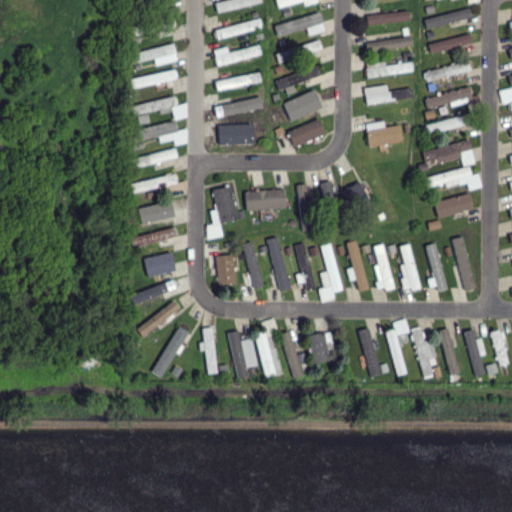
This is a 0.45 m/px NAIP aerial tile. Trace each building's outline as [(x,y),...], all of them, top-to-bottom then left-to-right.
[(174,0),(130,11),(128,2),(136,0),(174,0)] [(216,13),(214,4),(229,0),(259,0),(260,2),(216,13)] [(305,0),(277,9),(274,0),(305,0)] [(425,15),(423,7),(431,5),(433,12),(425,15)] [(282,17),(280,10),(286,8),(289,15),(282,17)] [(364,14),(365,24),(407,19),(406,9),(364,14)] [(429,27),(427,19),(462,10),(464,19),(429,27)] [(276,37),(273,26),(317,12),(320,23),(276,37)] [(130,37),(128,28),(171,17),(174,26),(130,37)] [(216,41),(213,32),(256,18),(260,27),(216,41)] [(426,39),(424,33),(431,31),(433,37),(426,39)] [(254,41),(253,35),(261,33),(262,39),(254,41)] [(425,54),(423,45),(468,35),(469,44),(425,54)] [(365,53),(364,44),(408,36),(410,45),(365,53)] [(277,63),(274,54),(317,40),(320,50),(277,63)] [(130,64),(127,55),(171,44),(174,53),(130,64)] [(216,67),(213,59),(256,44),(259,53),(216,67)] [(402,59),(401,51),(408,51),(409,58),(402,59)] [(365,78),(364,69),(409,62),(410,71),(365,78)] [(424,81),(422,72),(467,62),(469,71),(424,81)] [(252,71),(251,65),(262,63),(263,68),(252,71)] [(274,75),(272,68),(279,65),(281,73),(274,75)] [(276,90),(274,81),(317,67),(320,76),(276,90)] [(130,90),(128,81),(171,69),(174,78),(130,90)] [(215,91),(213,82),(257,73),(259,82),(215,91)] [(511,95),(510,86),(497,89),(500,103),(507,101),(508,110),(511,109),(511,95)] [(425,108),(423,99),(467,88),(469,97),(425,108)] [(365,105),(363,96),(409,89),(410,98),(365,105)] [(276,116),(273,107),(316,93),(319,102),(276,116)] [(272,102),(270,96),(276,94),(278,100),(272,102)] [(130,117),(128,107),(172,96),(174,105),(130,117)] [(215,117),(213,108),(258,99),(260,108),(215,117)] [(426,135),(423,125),(468,114),(470,124),(426,135)] [(292,148),(286,132),(317,119),(323,134),(292,148)] [(130,143),(128,132),(172,121),(175,132),(130,143)] [(366,147),(364,131),(397,126),(400,142),(366,147)] [(276,137),(273,131),(279,127),(282,133),(276,137)] [(214,144),(213,135),(258,128),(260,137),(214,144)] [(435,164),(434,159),(423,162),(420,153),(466,140),(468,149),(458,152),(459,157),(435,164)] [(132,150),(131,144),(141,141),(143,148),(132,150)] [(130,169),(128,160),(173,148),(175,157),(130,169)] [(418,172),(416,165),(425,163),(427,170),(418,172)] [(465,191),(463,183),(455,185),(455,184),(443,188),(441,183),(423,189),(420,179),(465,166),(468,176),(474,174),(478,187),(465,191)] [(159,194),(157,187),(131,193),(129,184),(173,174),(175,183),(183,181),(185,188),(159,194)] [(333,200),(327,180),(317,182),(323,203),(333,200)] [(343,191),(361,181),(378,214),(363,224),(343,191)] [(300,226),(295,185),(304,184),(310,226),(300,226)] [(218,223),(214,210),(210,190),(228,186),(236,219),(218,223)] [(246,193),(284,188),(286,207),(248,211),(246,193)] [(421,199),(419,192),(427,189),(429,196),(421,199)] [(436,219),(432,203),(467,193),(471,208),(436,219)] [(131,221),(129,212),(173,202),(175,211),(131,221)] [(238,219),(236,212),(242,211),(244,218),(238,219)] [(133,230),(131,224),(138,222),(139,229),(133,230)] [(131,247),(129,238),(173,228),(175,236),(131,247)] [(288,287),(275,236),(264,238),(277,290),(288,287)] [(261,285),(249,241),(239,243),(252,288),(261,285)] [(357,292),(354,280),(350,268),(344,244),(354,241),(366,289),(357,292)] [(435,292),(423,246),(433,243),(445,289),(435,292)] [(463,291),(452,246),(460,243),(472,289),(463,291)] [(304,290),(302,282),(300,273),(293,246),(302,244),(314,288),(304,290)] [(331,293),(325,271),(319,247),(328,244),(340,290),(331,293)] [(409,291),(409,288),(402,264),(397,247),(407,244),(418,289),(409,291)] [(361,253),(359,247),(367,245),(368,251),(361,253)] [(383,291),(382,288),(376,265),(371,247),(381,245),(392,289),(383,291)] [(388,254),(386,246),(393,245),(395,252),(388,254)] [(309,256),(307,248),(314,246),(316,254),(309,256)] [(443,257),(441,248),(446,246),(449,255),(443,257)] [(146,277),(142,259),(169,252),(173,270),(146,277)] [(216,285),(214,256),(231,255),(232,271),(236,271),(236,280),(233,280),(233,283),(216,285)] [(132,304),(128,295),(171,280),(174,289),(155,296),(132,304)] [(141,337),(135,329),(171,301),(177,309),(154,326),(141,337)] [(396,337),(393,323),(406,320),(409,333),(396,337)] [(199,327),(206,373),(215,372),(209,326),(199,327)] [(368,376),(378,373),(366,326),(356,329),(368,376)] [(421,377),(408,329),(418,327),(430,375),(421,377)] [(438,328),(445,375),(454,373),(448,327),(438,328)] [(483,353),(479,337),(473,338),(471,328),(461,330),(473,375),(482,373),(478,355),(483,353)] [(233,378),(246,376),(244,366),(254,365),(250,338),(238,340),(236,329),(226,331),(233,378)] [(395,376),(383,332),(392,329),(404,374),(395,376)] [(291,377),(301,374),(286,330),(277,333),(291,377)] [(499,377),(488,333),(497,330),(509,374),(499,377)] [(165,367),(157,362),(176,331),(184,336),(183,339),(165,367)] [(263,377),(252,334),(261,331),(263,337),(268,336),(271,349),(273,348),(279,367),(284,366),(286,371),(263,377)] [(309,364),(304,336),(319,334),(326,333),(330,349),(322,351),(325,361),(309,364)] [(158,374),(153,371),(157,364),(162,368),(158,374)] [(487,375),(485,366),(493,364),(495,373),(487,375)] [(339,378),(337,370),(343,368),(346,377),(339,378)] [(434,378),(432,370),(437,368),(440,376),(434,378)]
